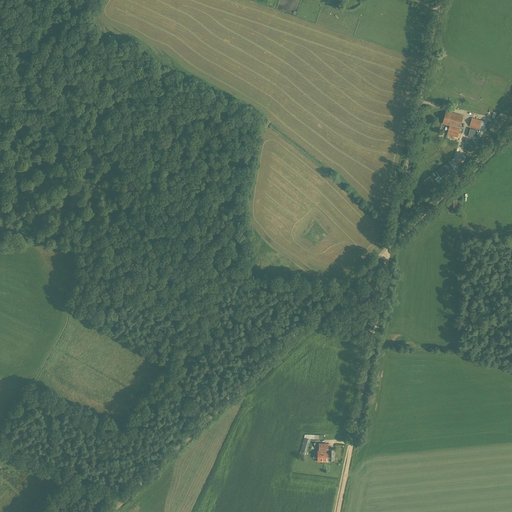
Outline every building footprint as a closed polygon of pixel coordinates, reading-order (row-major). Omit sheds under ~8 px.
[(450,125),(447,134),(457,137),(463,115),(446,111),(443,123),(450,125)] [(469,126),(484,130),(486,122),(472,118),(469,126)] [(476,129),(469,128),(467,135),(474,137),(476,129)] [(449,162),(436,172),(444,182),(457,172),(449,162)] [(457,198),(457,195),(453,195),(453,199),(448,199),(447,208),(457,209),(457,198)] [(309,443),(302,443),(300,451),(306,453),(309,443)] [(326,455),(326,444),(319,444),(319,450),(317,450),(317,461),(325,461),(325,459),(325,455),(326,455)] [(328,444),(326,444),(326,455),(325,455),(325,459),(334,459),(334,449),(328,449),(328,444)]
